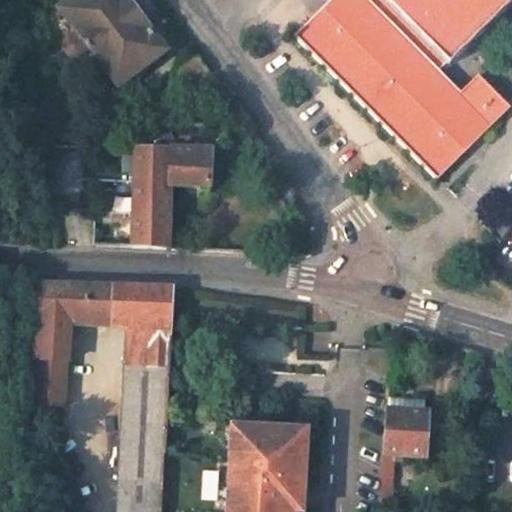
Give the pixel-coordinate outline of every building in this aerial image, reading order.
[(69,0),(59,7),(116,83),(161,49),(146,29),(150,26),(130,0),(69,0)] [(332,0),(296,37),(438,179),(509,108),(477,76),(461,93),(439,71),(510,0),(332,0)] [(195,56),(174,72),(187,90),(208,74),(195,56)] [(104,122),(104,147),(135,148),(135,122),(104,122)] [(173,149),(173,140),(163,122),(135,122),(135,148),(170,149),(173,149)] [(188,138),(177,137),(176,149),(189,150),(188,138)] [(188,138),(189,150),(176,149),(173,149),(170,149),(169,187),(207,189),(209,149),(214,149),(214,138),(188,138)] [(135,148),(132,247),(167,249),(169,187),(170,149),(135,148)] [(69,318),(111,321),(110,289),(44,288),(41,316),(69,318)] [(110,289),(111,321),(128,322),(129,289),(110,289)] [(128,322),(127,366),(167,368),(171,290),(129,289),(128,322)] [(41,316),(30,404),(58,408),(63,409),(64,387),(69,318),(41,316)] [(127,366),(121,511),(159,511),(167,368),(127,366)] [(58,408),(56,423),(81,425),(83,405),(80,404),(78,388),(64,387),(63,409),(58,408)] [(423,460),(427,413),(386,411),(384,458),(394,458),(423,460)] [(288,511),(289,500),(299,501),(303,432),(236,428),(234,460),(226,460),(222,511),(288,511)] [(381,499),(391,500),(394,458),(384,458),(381,499)]
